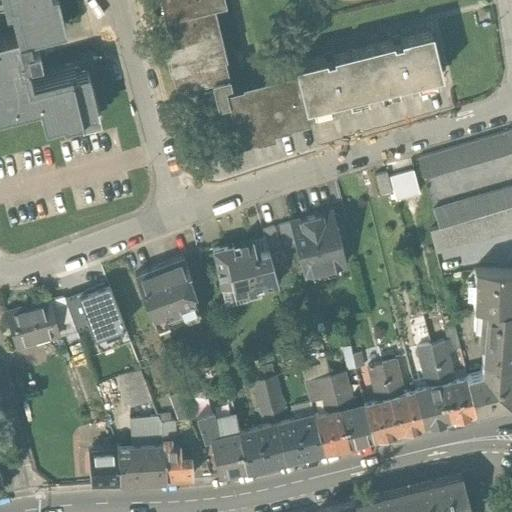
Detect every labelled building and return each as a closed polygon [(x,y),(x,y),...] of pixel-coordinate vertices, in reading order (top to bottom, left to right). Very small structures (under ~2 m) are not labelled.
[(8,0),(16,31),(0,34),(0,112),(36,103),(41,123),(60,118),(61,121),(78,116),(79,121),(96,116),(94,109),(97,108),(87,70),(27,86),(23,69),(19,70),(17,60),(40,54),(37,40),(30,42),(28,32),(64,23),(57,0),(8,0)] [(166,0),(168,10),(163,11),(163,12),(211,0),(166,0)] [(295,73),(259,82),(261,87),(227,95),(225,87),(224,87),(222,81),(228,80),(226,71),(225,71),(221,55),(224,54),(211,0),(163,12),(167,31),(172,30),(176,46),(166,48),(167,49),(172,48),(176,64),(170,66),(175,84),(178,84),(210,76),(213,90),(202,93),(203,94),(213,91),(216,101),(226,98),(236,139),(255,134),(253,128),(270,124),(271,130),(272,130),(270,121),(286,117),(287,121),(306,116),(303,106),(295,73)] [(392,43),(391,40),(331,54),(332,57),(324,59),(324,56),(293,63),(295,73),(303,106),(312,104),(311,100),(326,96),(327,100),(348,95),(347,91),(362,88),(363,92),(380,88),(379,84),(393,80),(394,84),(416,79),(415,75),(430,72),(431,76),(440,74),(430,31),(399,38),(400,41),(392,43)] [(511,129),(417,157),(423,178),(511,152),(511,129)] [(412,170),(388,176),(395,199),(418,192),(412,170)] [(511,185),(432,209),(437,227),(438,228),(511,206),(511,185)] [(511,206),(438,228),(437,227),(428,230),(434,253),(511,230),(511,206)] [(330,209),(288,219),(302,273),(343,263),(339,246),(342,245),(337,226),(334,227),(330,209)] [(254,250),(252,241),(240,244),(226,247),(225,243),(211,246),(219,285),(230,282),(232,293),(277,283),(267,247),(254,250)] [(182,252),(133,271),(152,323),(154,322),(152,317),(164,313),(166,318),(195,307),(197,312),(198,311),(191,291),(193,290),(186,270),(188,269),(182,252)] [(511,269),(475,268),(472,309),(481,309),(511,309),(511,269)] [(106,282),(76,293),(94,336),(123,324),(106,282)] [(63,293),(46,298),(53,322),(71,317),(63,293)] [(46,298),(8,309),(19,347),(57,336),(53,322),(46,298)] [(511,309),(481,309),(478,344),(483,345),(482,359),(511,360),(511,309)] [(443,340),(430,344),(435,367),(449,363),(443,340)] [(430,344),(416,347),(422,370),(435,367),(430,344)] [(392,350),(378,353),(380,361),(385,380),(399,376),(392,350)] [(359,352),(351,354),(354,368),(362,366),(359,352)] [(481,372),(465,376),(474,413),(509,404),(511,362),(511,360),(482,359),(481,372)] [(380,361),(367,365),(371,383),(385,380),(380,361)] [(465,376),(449,381),(451,374),(451,373),(449,363),(435,367),(448,419),(474,413),(465,376)] [(139,365),(118,373),(137,424),(158,417),(139,365)] [(430,385),(414,390),(423,426),(448,419),(435,367),(422,370),(424,380),(425,380),(430,385)] [(363,402),(355,405),(353,398),(349,399),(342,371),(329,374),(347,445),(373,438),(363,402)] [(274,374),(263,377),(271,412),(283,409),(274,374)] [(347,445),(329,374),(318,377),(317,374),(312,375),(313,378),(314,378),(320,397),(322,408),(325,408),(323,413),(313,415),(322,451),(347,445)] [(414,390),(400,393),(401,386),(399,376),(385,380),(398,432),(423,426),(414,390)] [(263,377),(251,380),(260,415),(271,412),(263,377)] [(313,378),(304,381),(309,400),(320,397),(314,378),(313,378)] [(398,432),(385,380),(371,383),(374,393),(378,399),(363,402),(373,438),(398,432)] [(187,414),(178,390),(168,393),(178,418),(187,414)] [(230,395),(222,397),(226,415),(234,413),(230,395)] [(211,407),(194,411),(199,427),(215,423),(214,418),(211,407)] [(226,415),(214,418),(215,423),(199,427),(204,440),(209,439),(217,476),(246,469),(237,433),(237,431),(234,413),(226,415)] [(313,414),(274,424),(284,460),(322,451),(313,415),(313,414)] [(284,460),(274,424),(237,433),(246,469),(284,460)] [(179,444),(171,445),(171,439),(161,440),(165,480),(192,478),(190,454),(180,454),(179,444)] [(162,444),(116,447),(117,449),(120,482),(165,480),(162,444)] [(117,449),(88,451),(90,484),(120,482),(117,449)] [(469,511),(461,476),(353,504),(355,511),(469,511)]
